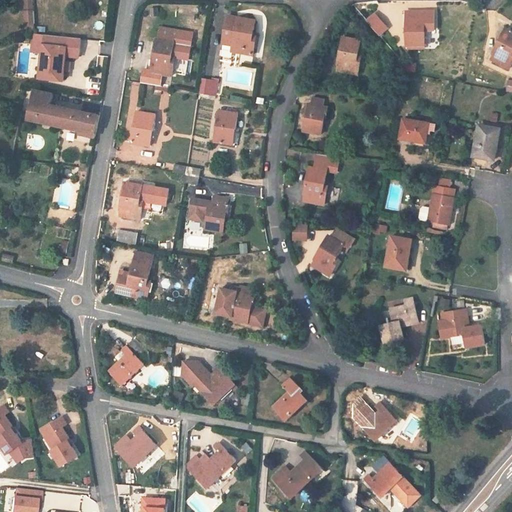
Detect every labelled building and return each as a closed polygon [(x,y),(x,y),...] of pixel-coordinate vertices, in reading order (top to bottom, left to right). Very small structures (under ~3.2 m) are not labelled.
[(25,13),(26,26),(36,25),(35,12),(25,13)] [(380,36),(390,28),(376,12),(366,20),(380,36)] [(407,46),(425,46),(424,18),(421,18),(421,12),(409,12),(409,23),(406,23),(407,46)] [(256,20),(229,16),(225,35),(236,37),(234,52),(253,55),(255,47),(252,46),(256,20)] [(511,31),(506,29),(495,50),(496,51),(492,60),(509,69),(511,64),(511,60),(510,60),(511,56),(511,31)] [(43,45),(44,45),(58,46),(59,36),(45,35),(45,36),(35,35),(33,52),(42,53),(43,45)] [(236,37),(225,35),(223,50),(234,52),(236,37)] [(64,71),(67,71),(68,63),(65,62),(66,56),(79,57),(81,39),(59,36),(58,46),(44,45),(43,45),(40,78),(63,81),(64,71)] [(361,41),(343,37),(339,61),(340,61),(338,71),(357,75),(359,67),(356,66),(358,56),(361,41)] [(175,42),(157,39),(153,62),(154,63),(152,73),(172,77),(174,68),(171,67),(172,57),(175,42)] [(202,78),(199,93),(210,95),(211,90),(217,92),(219,81),(202,78)] [(96,134),(100,116),(51,107),(54,94),(35,90),(29,119),(96,134)] [(304,131),(322,135),(327,107),(324,107),(325,100),(313,98),(311,108),(308,108),(304,131)] [(238,114),(219,110),(214,142),(231,145),(233,129),(236,130),(238,114)] [(156,116),(137,112),(132,143),(148,146),(151,131),(153,132),(156,116)] [(436,124),(430,123),(403,119),(400,140),(426,144),(428,134),(431,134),(431,131),(435,132),(436,124)] [(494,160),(500,129),(479,126),(473,157),(494,160)] [(315,168),(310,167),(305,190),(306,191),(304,201),(324,205),(326,197),(322,196),(325,186),(328,171),(337,173),(340,160),(318,155),(315,168)] [(175,164),(174,172),(187,175),(188,167),(175,164)] [(188,167),(187,175),(200,177),(201,169),(188,167)] [(86,182),(89,168),(80,168),(79,175),(81,176),(80,181),(86,182)] [(198,185),(200,177),(187,175),(185,183),(198,185)] [(143,185),(125,182),(121,206),(122,206),(121,217),(140,220),(142,211),(139,211),(140,200),(143,185)] [(428,222),(450,225),(452,212),(449,211),(451,205),(453,205),(456,189),(435,185),(431,208),(428,222)] [(204,213),(208,214),(205,230),(223,232),(229,198),(214,196),(213,202),(193,198),(190,219),(203,221),(204,213)] [(421,220),(428,222),(431,208),(424,207),(421,208),(419,217),(421,220)] [(294,224),(294,240),(303,240),(303,236),(307,236),(307,225),(294,224)] [(381,231),(386,232),(388,226),(376,225),(374,233),(380,234),(381,231)] [(332,237),(329,235),(317,255),(318,256),(312,266),(329,276),(334,268),(331,267),(337,258),(345,245),(350,248),(355,239),(337,228),(332,237)] [(138,233),(120,229),(117,242),(136,246),(138,233)] [(412,240),(391,236),(386,267),(407,271),(409,260),(405,259),(406,253),(410,254),(412,240)] [(67,254),(69,245),(62,244),(60,253),(67,254)] [(247,244),(240,245),(241,254),(248,253),(247,244)] [(131,276),(121,274),(117,293),(147,300),(149,291),(146,291),(149,280),(154,255),(136,252),(132,274),(131,276)] [(337,258),(331,267),(334,268),(339,259),(337,258)] [(249,323),(263,326),(266,310),(259,309),(253,308),(255,296),(251,295),(252,288),(240,286),(240,288),(234,287),(234,291),(222,289),(217,313),(232,316),(231,319),(249,323)] [(410,319),(411,324),(419,323),(414,298),(406,300),(407,305),(391,309),(394,322),(381,325),(386,343),(404,339),(402,327),(400,322),(410,319)] [(463,318),(468,317),(467,309),(442,313),(444,322),(440,322),(442,338),(451,337),(465,334),(466,342),(467,347),(485,344),(482,325),(470,327),(465,328),(463,318)] [(466,342),(465,334),(451,337),(453,344),(466,342)] [(127,355),(110,371),(123,385),(145,364),(139,358),(145,352),(134,340),(127,346),(123,350),(127,355)] [(195,384),(201,391),(214,405),(236,384),(219,366),(214,370),(216,372),(218,375),(215,378),(212,375),(199,362),(184,362),(183,376),(192,386),(195,384)] [(290,391),(273,407),(286,421),(308,400),(300,391),(302,390),(290,377),(283,384),(290,391)] [(380,411),(363,427),(376,441),(398,420),(380,402),(375,406),(380,411)] [(4,405),(0,407),(0,432),(2,435),(0,436),(0,444),(7,455),(11,452),(23,443),(22,441),(13,428),(14,427),(5,415),(9,412),(4,405)] [(63,417),(42,430),(46,437),(51,434),(58,447),(52,451),(62,467),(79,457),(70,441),(71,440),(63,427),(68,424),(63,417)] [(116,446),(122,452),(135,466),(157,446),(140,427),(135,432),(139,436),(132,443),(127,437),(116,446)] [(51,434),(46,437),(45,438),(52,451),(58,447),(51,434)] [(27,440),(22,441),(23,443),(11,452),(19,463),(26,458),(31,457),(30,444),(28,444),(27,440)] [(190,470),(208,488),(237,461),(220,442),(215,447),(219,452),(211,459),(206,454),(201,460),(197,456),(188,464),(188,468),(190,470)] [(285,466),(273,477),(292,498),(323,469),(306,451),(301,455),(305,460),(291,473),(285,466)] [(388,462),(383,456),(372,466),(377,472),(388,462)] [(420,495),(403,476),(390,463),(373,479),(369,475),(364,479),(376,492),(382,497),(385,494),(391,488),(408,506),(409,506),(420,496),(420,495)] [(10,511),(37,511),(40,491),(13,488),(10,511)] [(439,492),(433,500),(438,504),(444,497),(439,492)]
